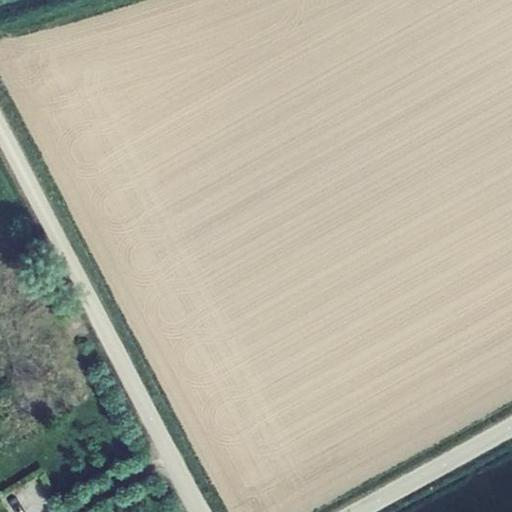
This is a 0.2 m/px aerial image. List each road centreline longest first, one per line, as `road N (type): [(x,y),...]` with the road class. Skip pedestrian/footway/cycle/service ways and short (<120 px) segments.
road 1 (unclassified): [(198,511),(0,125)]
road 2 (unclassified): [(353,511),(511,424)]
